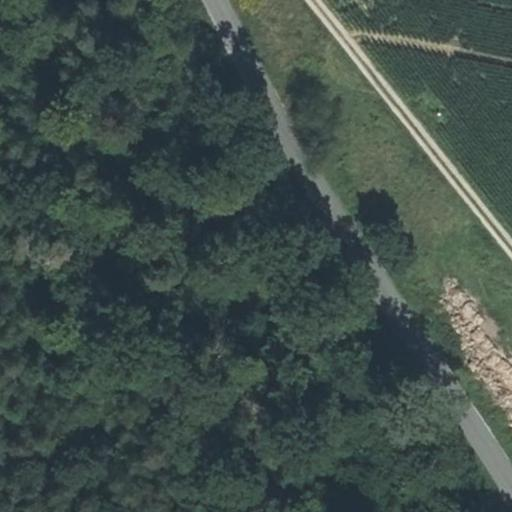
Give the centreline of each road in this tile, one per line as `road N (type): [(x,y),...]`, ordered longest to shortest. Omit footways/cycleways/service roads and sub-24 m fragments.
road 1 (unclassified): [(212,0),(312,188),(511,489)]
road 2 (track): [(511,249),(309,0)]
